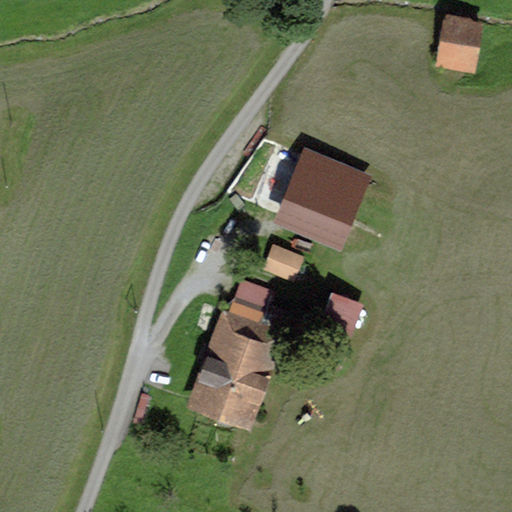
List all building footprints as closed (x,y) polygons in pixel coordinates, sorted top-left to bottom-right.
[(450,17),(443,60),(470,65),(478,22),(450,17)] [(362,179),(306,155),(281,216),(337,239),(362,179)] [(298,260),(280,252),(274,266),(293,274),(298,260)] [(275,330),(260,325),(272,292),(244,282),(239,295),(236,294),(230,310),(226,308),(221,321),(229,324),(200,399),(244,416),(275,330)] [(319,324),(353,337),(368,300),(334,287),(319,324)]
